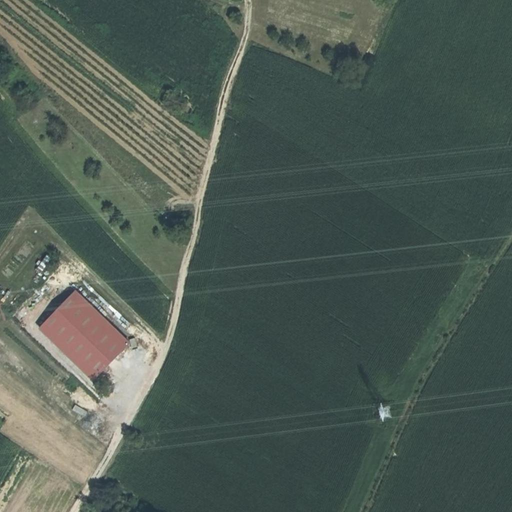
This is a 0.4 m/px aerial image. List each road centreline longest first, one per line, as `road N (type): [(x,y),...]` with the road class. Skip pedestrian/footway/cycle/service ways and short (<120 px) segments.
road 1 (track): [(248,0),(169,340),(73,511)]
road 2 (track): [(511,241),(418,389)]
